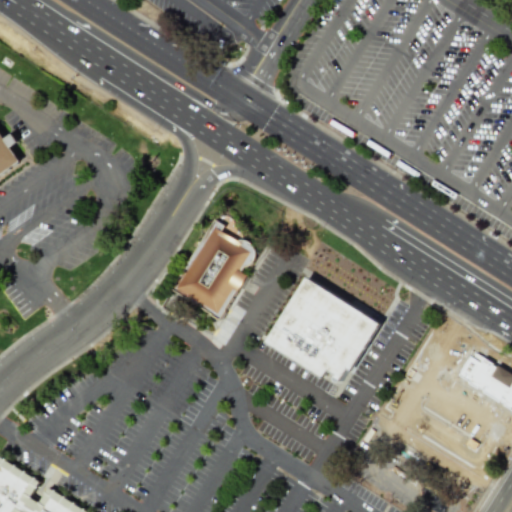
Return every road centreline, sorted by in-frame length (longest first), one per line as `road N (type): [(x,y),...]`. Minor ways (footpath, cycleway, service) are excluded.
road 1 (primary): [(511,269),(245,100)]
road 2 (residential): [(0,388),(122,288),(181,205)]
road 3 (primary): [(155,94),(371,236)]
road 4 (primary): [(47,0),(211,107),(229,116),(245,100)]
road 5 (primary): [(371,236),(511,326)]
road 6 (residential): [(181,205),(232,173),(312,197)]
road 7 (primary): [(245,100),(123,26)]
road 8 (residential): [(155,94),(189,149),(181,205)]
